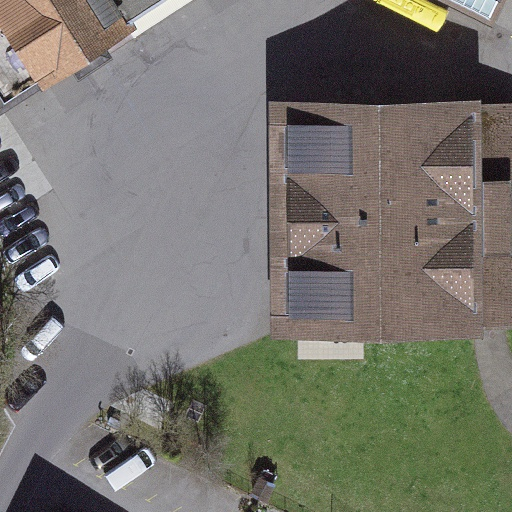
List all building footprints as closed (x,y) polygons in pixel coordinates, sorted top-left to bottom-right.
[(46,81),(138,19),(125,0),(0,0),(0,9),(1,9),(46,81)] [(125,0),(138,19),(165,0),(125,0)] [(457,0),(487,14),(494,0),(457,0)] [(0,112),(46,81),(1,9),(0,9),(0,112)] [(511,98),(287,103),(293,347),(511,342),(511,98)]
